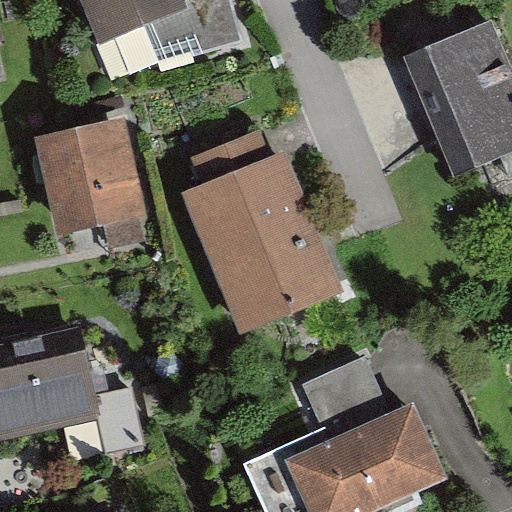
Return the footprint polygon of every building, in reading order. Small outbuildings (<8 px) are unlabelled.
[(160,0),(99,0),(108,21),(160,0)] [(511,57),(497,22),(404,62),(455,182),(511,158),(511,57)] [(117,114),(42,129),(59,214),(134,199),(117,114)] [(204,188),(179,199),(245,343),(350,294),(288,159),(278,164),(264,134),(194,167),(204,188)] [(79,324),(0,343),(0,445),(83,425),(91,460),(156,444),(141,386),(97,397),(79,324)] [(331,445),(287,465),(308,511),(375,511),(449,477),(415,407),(399,414),(373,360),(306,392),(331,445)]
